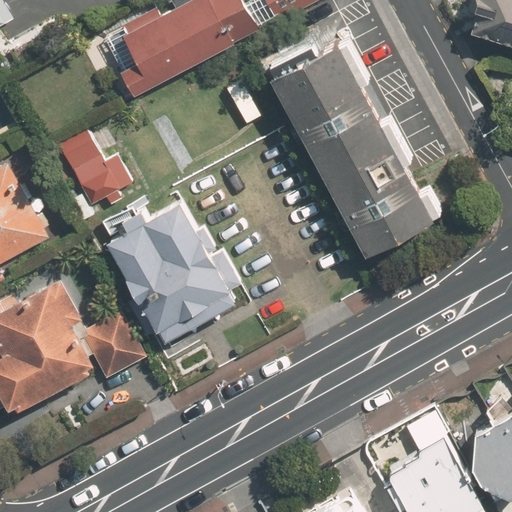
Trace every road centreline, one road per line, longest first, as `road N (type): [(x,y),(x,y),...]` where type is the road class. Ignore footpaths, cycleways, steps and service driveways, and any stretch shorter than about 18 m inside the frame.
road 1 (secondary): [(511,283),(92,511)]
road 2 (residential): [(511,190),(406,0)]
